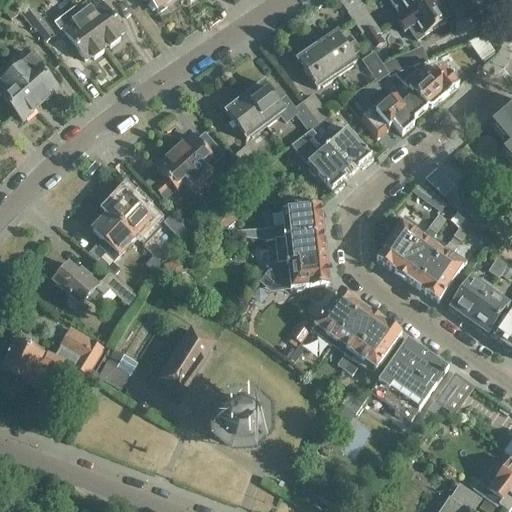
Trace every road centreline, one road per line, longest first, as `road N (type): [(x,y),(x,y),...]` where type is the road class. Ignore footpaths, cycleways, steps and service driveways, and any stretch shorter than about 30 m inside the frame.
road 1 (residential): [(511,387),(359,279),(344,238),(357,205),(511,73)]
road 2 (residential): [(0,201),(62,142),(277,0)]
road 3 (tertiary): [(164,511),(0,445)]
